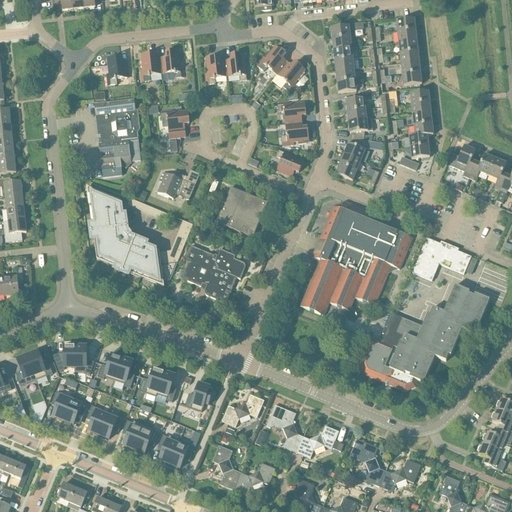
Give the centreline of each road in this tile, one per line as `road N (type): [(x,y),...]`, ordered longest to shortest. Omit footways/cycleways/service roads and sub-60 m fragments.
road 1 (tertiary): [(239,363),(414,432),(452,412),(511,342)]
road 2 (residential): [(511,268),(316,177)]
road 3 (residential): [(60,248),(46,106),(71,66)]
road 4 (residential): [(239,363),(308,197)]
road 5 (tertiary): [(67,311),(239,363)]
road 6 (residential): [(316,177),(327,144),(318,64),(283,33)]
road 7 (residential): [(71,66),(100,45),(218,26)]
road 8 (residential): [(239,168),(252,140),(251,115),(241,110),(202,114),(205,154)]
road 9 (residential): [(283,33),(294,18),(420,4)]
road 10 (residential): [(183,511),(54,453)]
